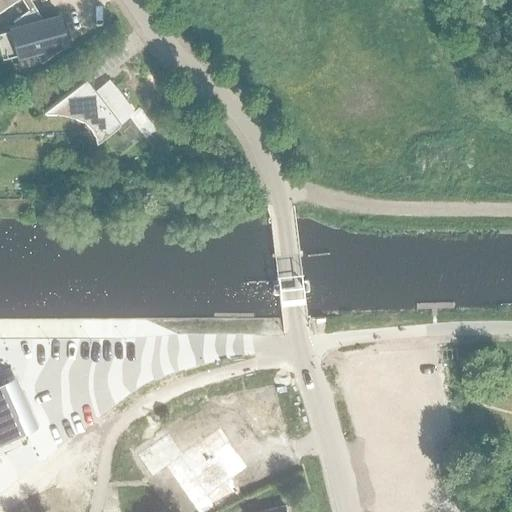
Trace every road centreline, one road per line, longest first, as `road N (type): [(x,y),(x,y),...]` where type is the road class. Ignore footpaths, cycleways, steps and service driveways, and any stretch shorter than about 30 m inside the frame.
road 1 (tertiary): [(302,346),(270,168),(247,125),(168,50),(130,0)]
road 2 (unclassified): [(302,346),(424,330),(511,329)]
road 3 (tertiary): [(348,511),(302,346)]
